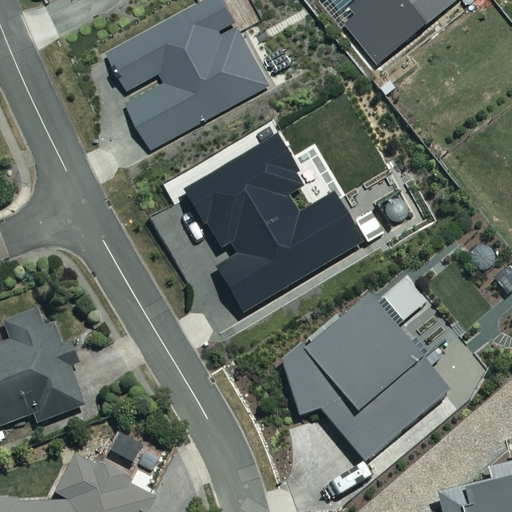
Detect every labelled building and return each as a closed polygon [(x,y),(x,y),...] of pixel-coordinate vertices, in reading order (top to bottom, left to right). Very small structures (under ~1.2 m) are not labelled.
[(126,106),(151,152),(271,88),(239,28),(222,38),(219,32),(236,23),(223,0),(208,0),(107,55),(128,94),(160,76),(165,85),(126,106)] [(346,27),(378,67),(460,0),(324,0),(325,1),(326,0),(354,0),(357,3),(350,9),(357,18),(346,27)] [(214,271),(242,318),(363,245),(333,195),(297,217),(287,201),(303,191),(296,179),(299,177),(276,139),(182,196),(202,230),(205,228),(220,254),(230,247),(236,258),(214,271)] [(365,467),(449,398),(427,372),(441,360),(435,354),(421,365),(393,332),(425,306),(405,283),(374,309),(368,300),(305,353),(301,348),(280,365),(297,421),(319,415),(365,467)] [(42,330),(35,311),(0,324),(8,343),(0,345),(0,430),(32,418),(36,428),(85,409),(69,370),(77,367),(69,346),(61,349),(52,326),(42,330)] [(145,511),(154,495),(76,456),(54,499),(0,500),(0,511),(145,511)] [(511,511),(511,466),(486,474),(489,486),(435,500),(438,511),(511,511)]
